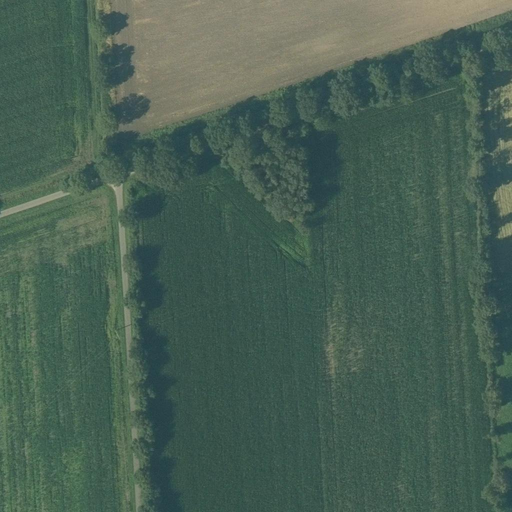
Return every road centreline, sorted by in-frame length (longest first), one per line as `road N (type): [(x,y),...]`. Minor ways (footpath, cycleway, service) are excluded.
road 1 (unclassified): [(117,175),(511,42)]
road 2 (unclassified): [(137,511),(117,175)]
road 3 (unclassified): [(0,214),(117,175)]
